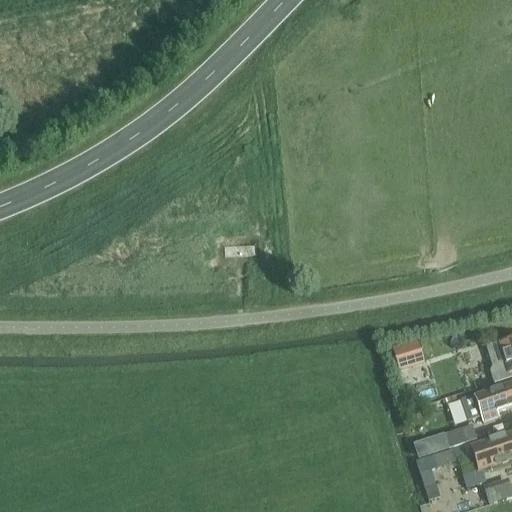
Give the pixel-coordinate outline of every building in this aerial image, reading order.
[(511,342),(500,347),(500,345),(485,349),(492,369),(490,375),(494,387),(511,380),(511,342)] [(417,344),(392,351),(399,375),(424,367),(417,344)] [(432,368),(437,385),(441,397),(463,390),(460,378),(455,361),(432,368)] [(474,399),(460,404),(466,425),(481,421),(482,426),(499,421),(497,416),(511,410),(511,386),(478,398),(474,399)] [(449,452),(476,443),(472,429),(444,438),(449,452)] [(482,474),(511,464),(511,438),(511,436),(470,450),(469,447),(453,452),(457,463),(472,458),(477,474),(462,479),(466,491),(485,485),(482,474)] [(487,507),(511,499),(511,495),(508,481),(482,490),(487,507)]
